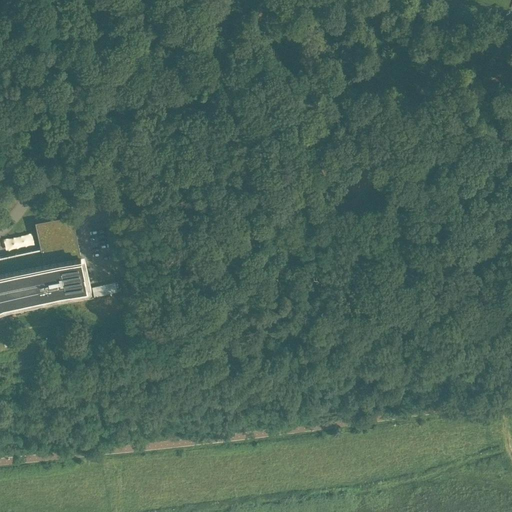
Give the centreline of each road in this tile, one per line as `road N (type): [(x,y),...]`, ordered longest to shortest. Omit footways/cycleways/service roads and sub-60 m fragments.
road 1 (unclassified): [(51,0),(68,116),(47,171),(0,230)]
road 2 (unclassified): [(357,0),(412,27),(511,53)]
